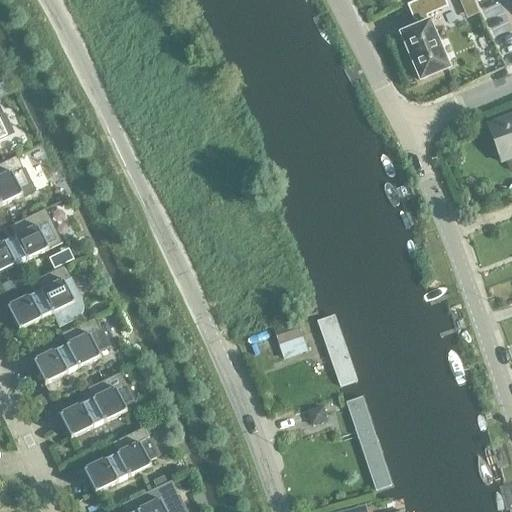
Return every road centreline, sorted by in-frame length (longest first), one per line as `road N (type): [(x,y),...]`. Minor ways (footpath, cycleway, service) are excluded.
road 1 (unclassified): [(220,356),(44,0)]
road 2 (unclassified): [(511,414),(403,127)]
road 3 (residential): [(282,511),(220,356)]
road 4 (unclassified): [(403,127),(336,0)]
